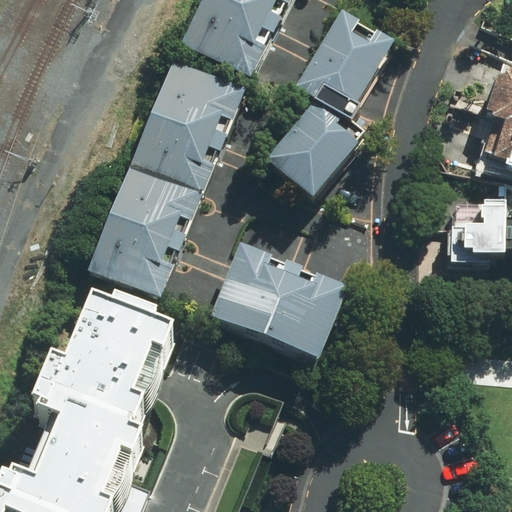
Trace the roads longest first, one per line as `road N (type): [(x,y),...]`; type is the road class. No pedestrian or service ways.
road 1 (residential): [(396,445),(404,182),(423,87),(454,0)]
road 2 (residential): [(322,511),(320,481),(336,454),(365,440),(396,445)]
